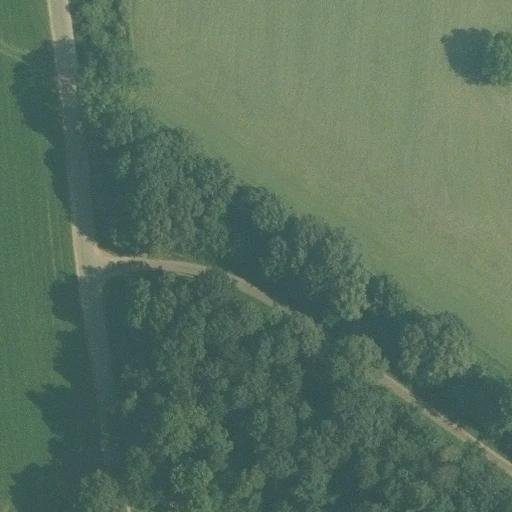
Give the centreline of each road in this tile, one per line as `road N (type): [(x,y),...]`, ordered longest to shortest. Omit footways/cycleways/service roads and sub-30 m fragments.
road 1 (unclassified): [(511,476),(266,291),(218,272),(86,262)]
road 2 (unclassified): [(86,262),(61,0)]
road 3 (unclassified): [(118,511),(86,262)]
